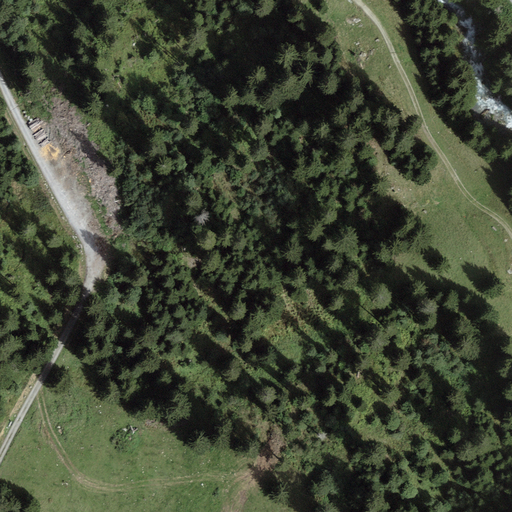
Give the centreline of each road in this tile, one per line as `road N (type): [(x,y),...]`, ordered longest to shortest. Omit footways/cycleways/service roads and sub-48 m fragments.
road 1 (track): [(0,458),(71,330),(91,256),(0,77)]
road 2 (track): [(375,0),(435,129),(511,224)]
